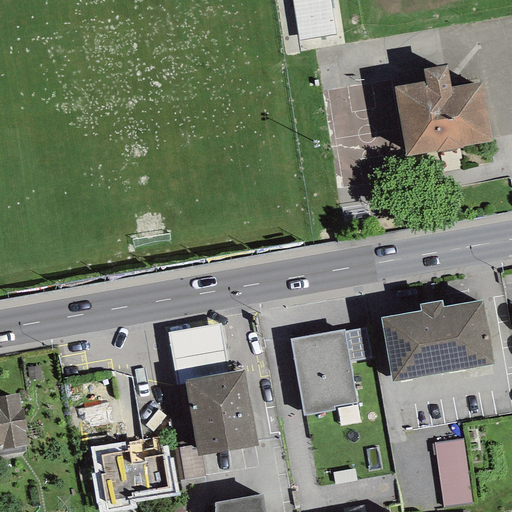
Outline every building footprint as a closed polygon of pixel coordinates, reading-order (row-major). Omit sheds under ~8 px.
[(330,0),(292,0),(299,40),(335,34),(330,0)] [(393,87),(406,157),(493,142),(482,81),(451,86),(447,64),(421,69),(423,82),(393,87)] [(392,382),(493,364),(482,300),(443,307),(442,301),(420,305),(421,311),(380,318),(392,382)] [(229,373),(220,324),(167,333),(177,387),(185,385),(185,381),(229,373)] [(344,333),(349,362),(370,359),(365,329),(344,333)] [(343,330),(289,339),(303,415),(334,410),(333,407),(357,402),(349,362),(344,333),(343,330)] [(40,380),(39,366),(27,368),(28,381),(40,380)] [(229,373),(185,381),(185,385),(197,456),(258,446),(244,370),(229,373)] [(24,447),(28,446),(25,432),(27,432),(23,408),(21,408),(19,393),(0,396),(0,456),(25,452),(24,447)] [(92,475),(97,504),(98,511),(120,511),(137,509),(136,504),(179,497),(173,458),(170,438),(163,439),(126,445),(126,442),(91,448),(95,475),(92,475)] [(434,443),(443,509),(473,505),(463,439),(434,443)] [(265,511),(262,495),(214,503),(214,511),(265,511)]
